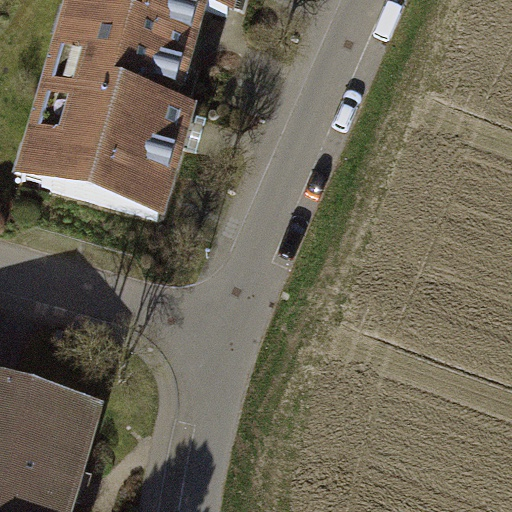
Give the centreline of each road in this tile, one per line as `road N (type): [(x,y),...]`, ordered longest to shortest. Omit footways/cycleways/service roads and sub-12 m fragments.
road 1 (residential): [(377,0),(233,330)]
road 2 (residential): [(0,264),(233,330)]
road 3 (residential): [(233,330),(193,511)]
